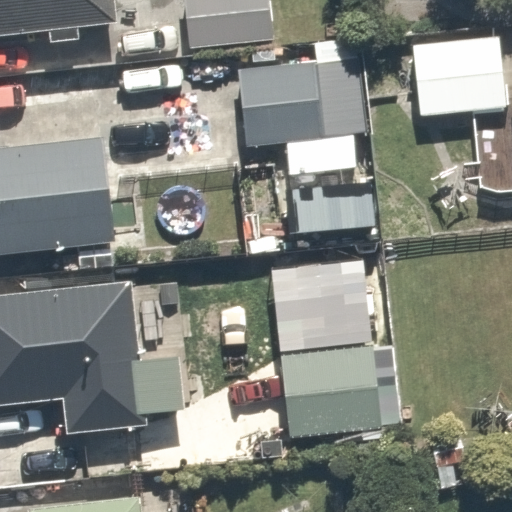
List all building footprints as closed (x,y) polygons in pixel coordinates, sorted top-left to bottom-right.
[(0,0),(0,37),(121,25),(118,0),(0,0)] [(275,0),(180,0),(184,46),(279,38),(275,0)] [(501,43),(418,46),(420,110),(503,108),(501,43)] [(358,61),(240,69),(246,146),(286,143),(288,176),(365,171),(358,61)] [(204,73),(69,80),(71,118),(206,111),(204,73)] [(0,256),(114,244),(103,139),(0,149),(0,256)] [(145,363),(135,281),(0,295),(0,408),(59,402),(63,437),(145,428),(143,413),(182,409),(176,359),(145,363)] [(282,435),(329,436),(328,447),(360,447),(360,436),(378,437),(380,352),(371,352),(372,315),(324,314),(323,352),(284,351),(282,435)] [(421,423),(437,486),(482,474),(465,411),(421,423)] [(145,511),(144,498),(30,511),(29,511),(145,511)]
